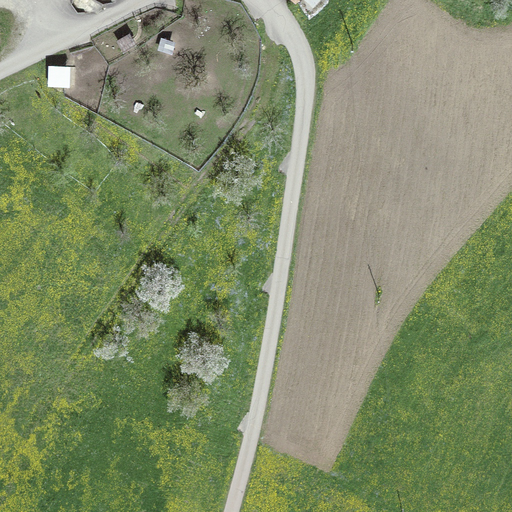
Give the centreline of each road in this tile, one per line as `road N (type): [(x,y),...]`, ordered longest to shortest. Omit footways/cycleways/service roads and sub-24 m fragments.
road 1 (unclassified): [(263,0),(296,45),(303,106),(286,249),(232,511)]
road 2 (unclassified): [(0,71),(147,0)]
